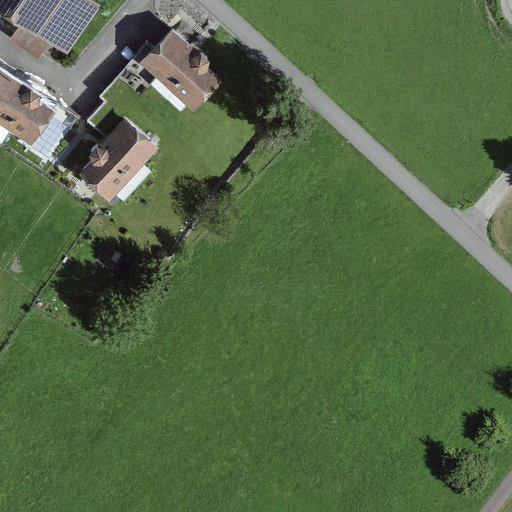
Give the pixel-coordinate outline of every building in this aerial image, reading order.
[(11,0),(35,17),(24,32),(48,50),(59,36),(75,48),(107,6),(99,0),(11,0)] [(219,65),(181,28),(151,58),(199,106),(226,79),(216,69),(219,65)] [(0,78),(0,115),(40,143),(62,111),(48,101),(51,96),(9,66),(0,78)] [(105,102),(91,117),(107,132),(121,117),(105,102)] [(166,147),(134,116),(100,150),(106,156),(93,169),(119,195),(166,147)]
